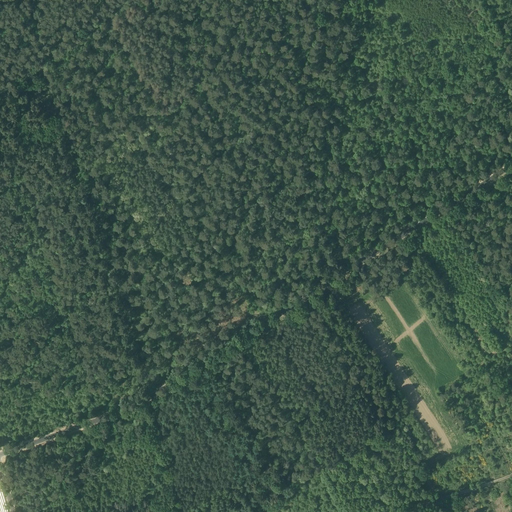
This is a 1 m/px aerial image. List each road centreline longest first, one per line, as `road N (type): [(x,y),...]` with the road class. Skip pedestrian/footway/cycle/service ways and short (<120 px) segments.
road 1 (track): [(511,165),(155,395),(0,454)]
road 2 (track): [(337,0),(80,166)]
road 3 (track): [(155,395),(80,166)]
road 4 (track): [(3,0),(36,46),(80,166)]
